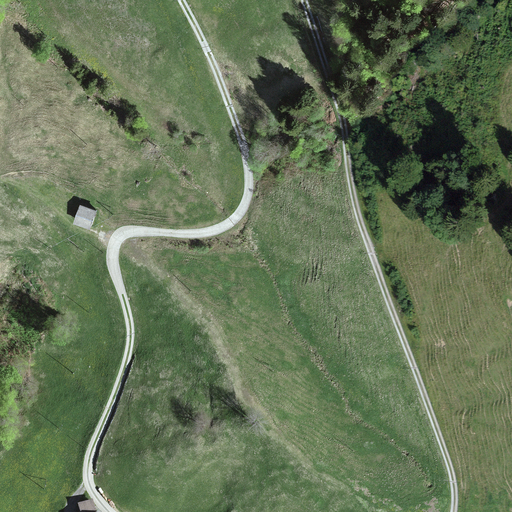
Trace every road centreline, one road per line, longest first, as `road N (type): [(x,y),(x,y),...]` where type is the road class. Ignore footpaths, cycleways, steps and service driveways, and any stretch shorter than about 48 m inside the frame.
road 1 (track): [(109,511),(95,497),(88,466),(130,342),(113,262),(116,239),(136,230),(216,230),(240,212),(249,187),(243,140),(181,0)]
road 2 (residential): [(304,0),(338,104),(358,218),(446,458),(453,511)]
